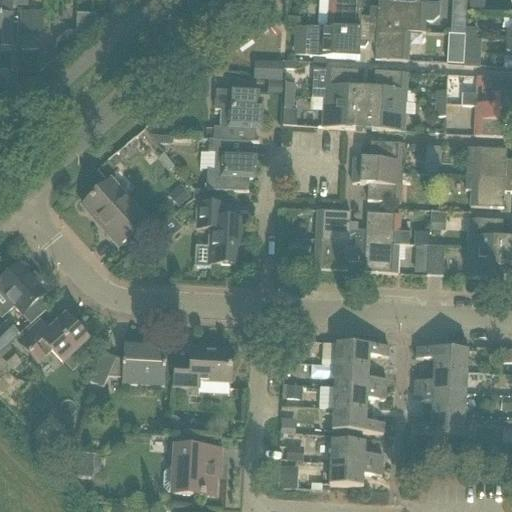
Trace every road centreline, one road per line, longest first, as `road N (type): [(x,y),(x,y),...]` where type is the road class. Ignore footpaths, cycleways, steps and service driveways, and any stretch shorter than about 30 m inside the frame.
road 1 (unclassified): [(17,199),(241,0)]
road 2 (residential): [(262,312),(132,302),(94,287),(17,199)]
road 3 (residential): [(511,323),(262,312)]
road 4 (residential): [(262,312),(275,149),(338,152)]
road 5 (residential): [(250,508),(262,312)]
